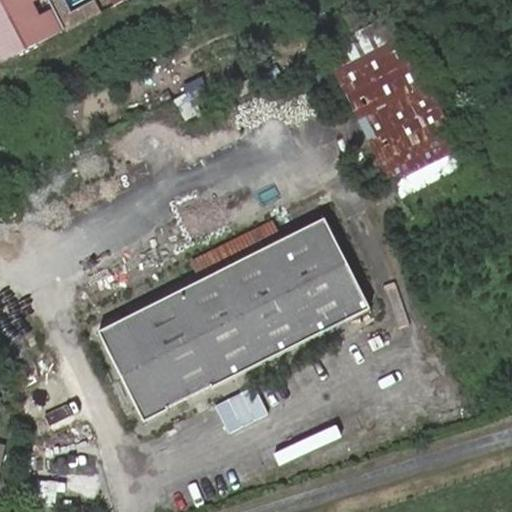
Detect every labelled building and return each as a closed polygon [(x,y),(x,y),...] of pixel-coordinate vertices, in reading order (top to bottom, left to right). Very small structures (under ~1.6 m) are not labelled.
[(0,0),(0,61),(64,29),(48,0),(0,0)] [(48,0),(64,29),(65,31),(100,12),(94,0),(92,0),(70,12),(63,0),(48,0)] [(453,126),(406,35),(386,11),(322,45),(393,183),(458,152),(446,128),(453,126)] [(186,259),(199,285),(281,243),(269,218),(186,259)] [(199,285),(99,335),(145,426),(373,311),(328,220),(281,243),(199,285)] [(0,486),(9,446),(0,443),(0,486)]
